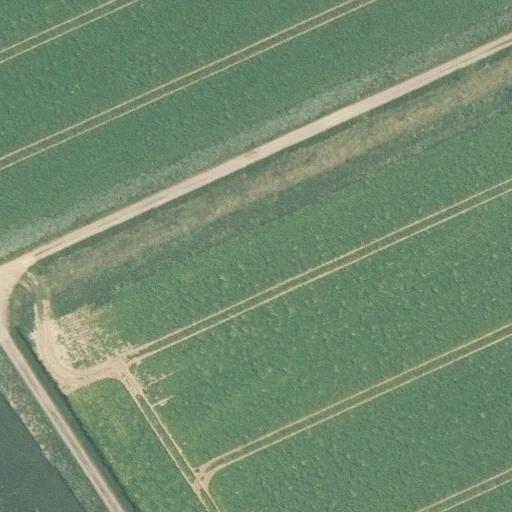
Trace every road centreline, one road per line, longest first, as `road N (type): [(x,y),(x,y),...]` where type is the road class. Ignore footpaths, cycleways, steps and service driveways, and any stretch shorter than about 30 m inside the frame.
road 1 (track): [(511,41),(0,273)]
road 2 (track): [(118,511),(0,330)]
